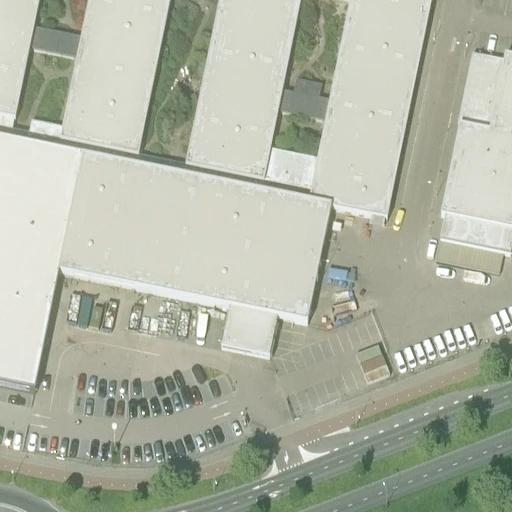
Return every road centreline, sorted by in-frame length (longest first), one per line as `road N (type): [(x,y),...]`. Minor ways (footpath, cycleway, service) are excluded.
road 1 (secondary): [(511,394),(206,511)]
road 2 (secondary): [(336,511),(511,444)]
